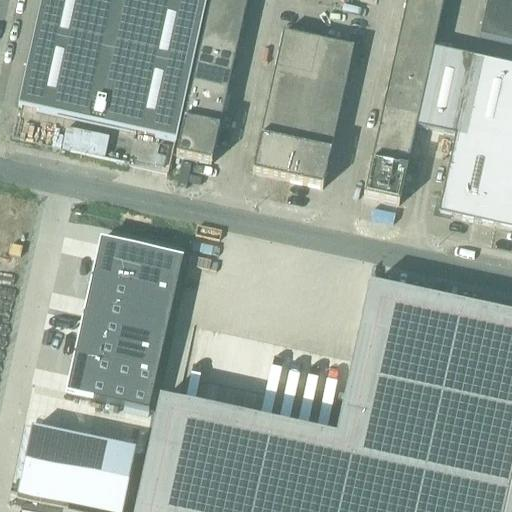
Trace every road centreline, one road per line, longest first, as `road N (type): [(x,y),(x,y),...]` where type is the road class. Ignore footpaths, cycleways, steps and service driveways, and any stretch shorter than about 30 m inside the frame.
road 1 (unknown): [(54,181),(0,458)]
road 2 (unclassified): [(392,0),(337,244)]
road 3 (unclassified): [(228,219),(0,169)]
road 4 (unclassified): [(276,0),(228,219)]
road 5 (unclassified): [(511,282),(337,244)]
